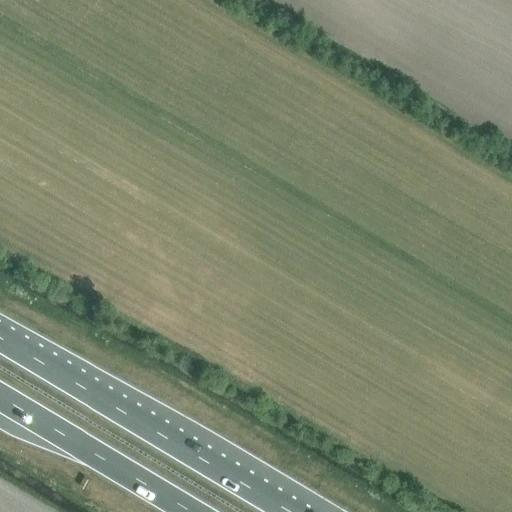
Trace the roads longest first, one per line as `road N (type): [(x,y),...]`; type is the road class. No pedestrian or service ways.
road 1 (trunk): [(289,511),(0,339)]
road 2 (trunk): [(0,397),(190,511)]
